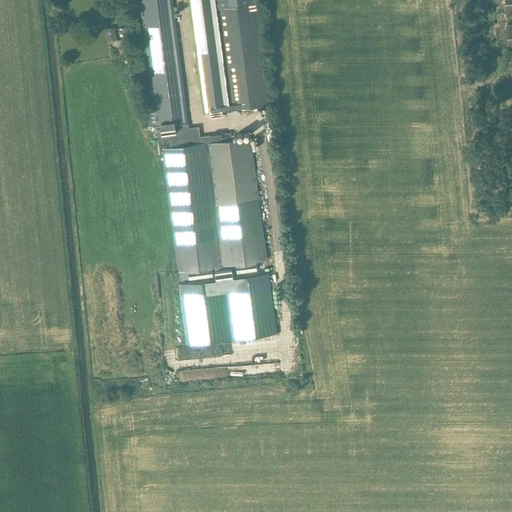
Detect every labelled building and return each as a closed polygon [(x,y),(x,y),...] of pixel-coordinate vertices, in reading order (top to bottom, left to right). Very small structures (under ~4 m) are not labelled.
[(163,149),(231,140),(230,133),(198,138),(196,125),(188,126),(188,124),(171,0),(140,0),(157,128),(160,151),(163,151),(163,149)] [(188,0),(203,113),(269,104),(263,57),(223,62),(214,0),(188,0)] [(214,0),(223,62),(263,57),(255,3),(254,4),(253,0),(214,0)] [(105,39),(116,39),(115,26),(105,27),(105,39)] [(126,35),(125,27),(118,27),(119,36),(126,35)] [(266,259),(250,137),(231,140),(163,149),(163,151),(179,271),(188,270),(189,279),(213,276),(212,267),(235,264),(236,273),(257,270),(255,261),(266,259)]
